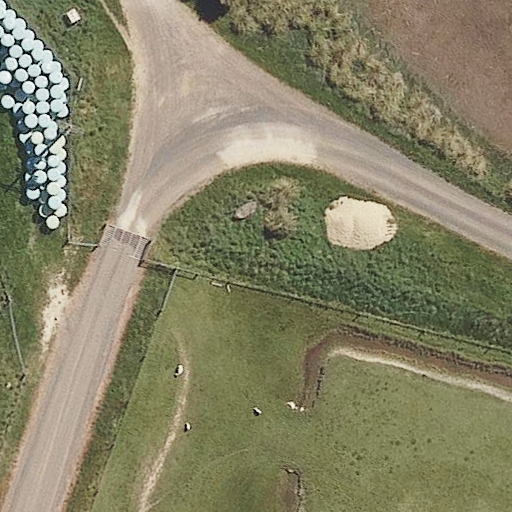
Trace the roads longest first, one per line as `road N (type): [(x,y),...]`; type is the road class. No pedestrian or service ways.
road 1 (unclassified): [(28,511),(130,234),(169,173),(226,120)]
road 2 (unclassified): [(226,120),(306,122),(511,231)]
road 3 (unclassified): [(226,120),(143,0)]
